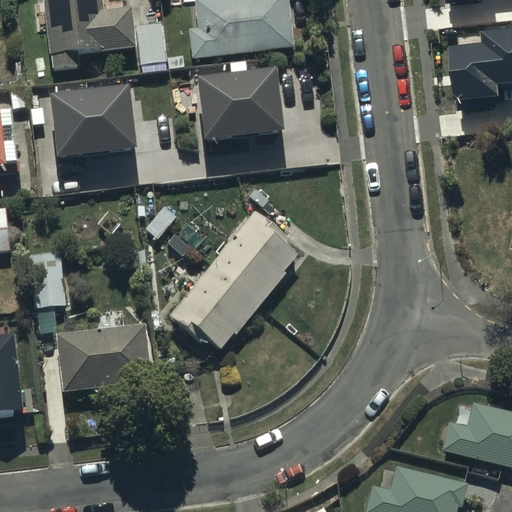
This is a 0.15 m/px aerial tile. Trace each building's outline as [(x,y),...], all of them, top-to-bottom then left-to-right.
[(103,0),(42,0),(51,72),(83,68),(82,55),(136,48),(131,9),(105,12),(103,0)] [(288,0),(198,0),(195,0),(198,30),(188,31),(192,61),(295,49),(288,0)] [(163,25),(137,28),(141,68),(168,65),(163,25)] [(511,28),(481,32),(482,42),(451,45),(457,98),(498,93),(496,81),(511,79),(511,28)] [(274,69),(199,77),(207,142),(281,133),(274,69)] [(125,84),(51,93),(58,157),(133,149),(125,84)] [(0,193),(1,193),(0,185),(0,176),(21,174),(14,109),(0,110),(0,193)] [(153,179),(181,177),(178,136),(150,139),(153,179)] [(0,208),(0,252),(21,250),(16,207),(0,208)] [(178,218),(165,207),(145,229),(158,240),(178,218)] [(290,240),(256,211),(168,318),(202,346),(206,340),(222,352),(301,257),(288,246),(290,240)] [(147,251),(121,253),(123,270),(148,268),(147,251)] [(60,254),(29,257),(35,311),(65,308),(60,254)] [(146,325),(56,334),(63,395),(153,385),(146,325)] [(0,419),(26,416),(16,331),(0,332),(0,419)] [(511,413),(474,404),(468,428),(449,423),(442,451),(511,468),(511,413)] [(396,469),(391,491),(372,487),(366,511),(456,511),(458,507),(465,509),(470,486),(396,469)]
